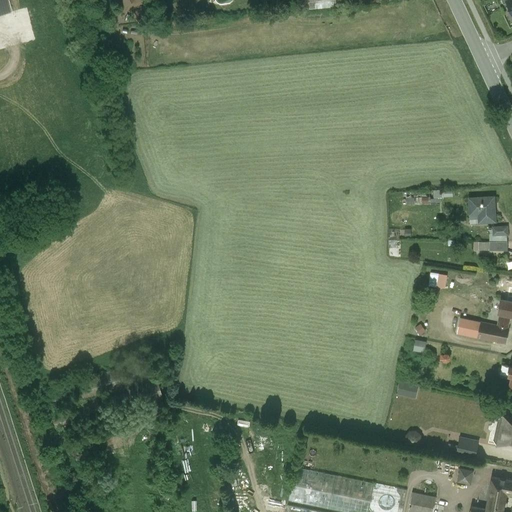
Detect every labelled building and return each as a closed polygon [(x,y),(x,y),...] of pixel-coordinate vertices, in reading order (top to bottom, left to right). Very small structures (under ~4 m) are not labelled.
[(0,0),(0,13),(11,11),(7,0),(0,0)] [(494,195),(470,197),(471,217),(479,216),(480,221),(496,220),(494,195)] [(494,232),(490,232),(490,240),(508,240),(507,232),(494,233),(494,232)] [(508,240),(490,240),(490,249),(508,249),(508,240)] [(446,286),(448,273),(431,271),(429,283),(446,286)] [(511,300),(502,298),(499,313),(500,313),(498,324),(508,326),(509,320),(507,320),(507,318),(508,314),(511,315),(511,300)] [(480,322),(461,318),(458,331),(477,335),(480,322)] [(498,324),(480,320),(480,322),(477,335),(477,336),(478,336),(484,337),(484,338),(485,338),(493,339),(494,340),(494,339),(499,340),(499,341),(507,342),(510,326),(498,324)] [(425,351),(428,340),(417,337),(414,348),(425,351)] [(149,357),(44,391),(50,412),(156,378),(149,357)] [(156,378),(50,412),(57,432),(162,399),(156,378)] [(397,392),(417,396),(420,383),(400,379),(397,392)] [(511,415),(504,414),(498,443),(511,446),(511,415)] [(478,440),(461,436),(459,445),(449,443),(447,451),(475,457),(478,440)] [(402,511),(407,488),(296,465),(289,499),(350,511),(402,511)] [(473,470),(461,467),(459,479),(471,482),(473,470)] [(511,479),(494,476),(487,509),(473,506),(471,511),(504,511),(502,511),(504,504),(508,505),(509,500),(505,499),(506,492),(511,493),(511,479)] [(432,511),(436,496),(413,491),(409,511),(432,511)] [(334,511),(288,502),(285,511),(334,511)]
